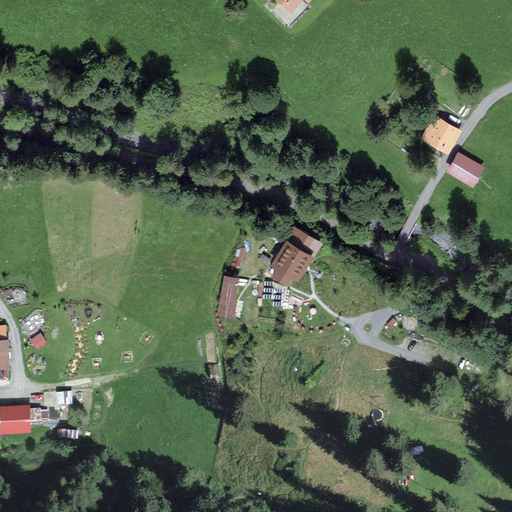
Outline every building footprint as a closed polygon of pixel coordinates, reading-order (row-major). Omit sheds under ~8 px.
[(277,0),(292,11),(301,0),(306,0),(309,2),(309,0),(277,0)] [(447,151),(458,132),(436,118),(424,137),(447,151)] [(483,168),(460,154),(449,171),(472,186),(483,168)] [(320,244),(295,229),(273,265),(278,268),(273,276),(288,285),(293,278),(298,281),(320,244)] [(238,280),(225,277),(218,315),(232,317),(238,280)] [(42,331),(32,336),(36,346),(47,341),(42,331)] [(0,430),(29,430),(29,424),(41,423),(41,410),(29,410),(28,405),(0,406),(0,430)]
